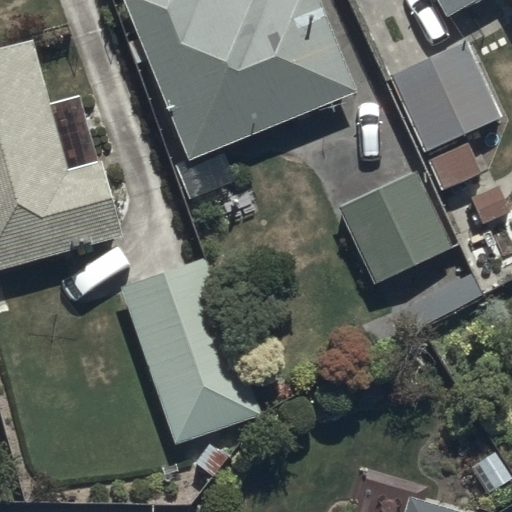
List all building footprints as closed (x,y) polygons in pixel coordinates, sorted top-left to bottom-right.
[(125,0),(191,154),(172,162),(188,198),(234,179),(219,144),(359,85),(322,0),(125,0)] [(511,0),(441,0),(447,9),(462,0),(511,0)] [(35,29),(0,38),(0,267),(129,235),(107,153),(70,163),(35,29)] [(504,113),(466,35),(391,71),(446,186),(484,168),(467,131),(504,113)] [(453,238),(414,164),(332,207),(372,282),(453,238)] [(259,414),(206,254),(122,282),(175,442),(259,414)] [(481,511),(482,511),(409,490),(402,511),(347,511),(343,511),(342,511),(481,511)]
